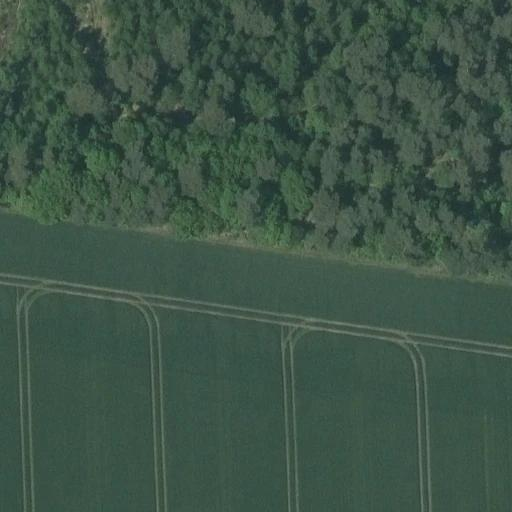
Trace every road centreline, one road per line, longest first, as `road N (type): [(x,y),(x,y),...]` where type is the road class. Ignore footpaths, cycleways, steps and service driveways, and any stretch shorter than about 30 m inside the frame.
road 1 (track): [(511,205),(107,149)]
road 2 (track): [(98,0),(112,120),(107,149)]
